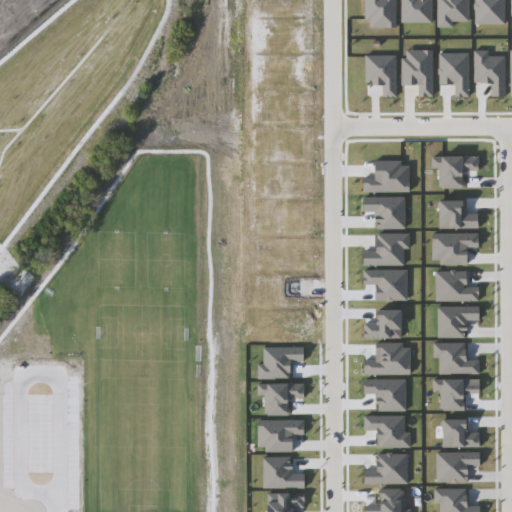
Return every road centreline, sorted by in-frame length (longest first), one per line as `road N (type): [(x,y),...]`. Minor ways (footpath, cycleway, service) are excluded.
road 1 (residential): [(329,511),(326,0)]
road 2 (residential): [(506,511),(504,126)]
road 3 (residential): [(327,125),(511,126)]
